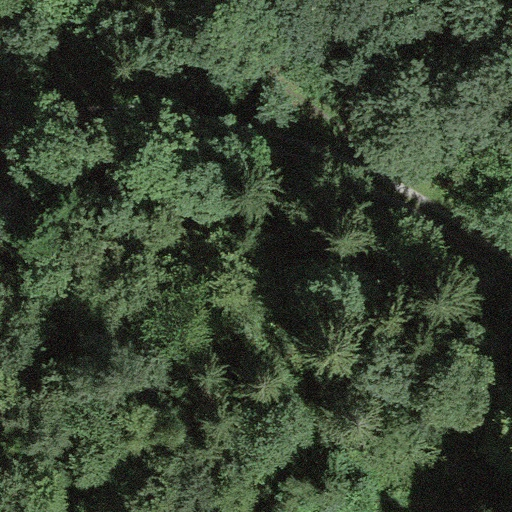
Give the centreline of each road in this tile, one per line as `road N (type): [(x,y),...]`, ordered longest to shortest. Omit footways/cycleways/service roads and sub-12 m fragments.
road 1 (track): [(511,250),(389,157),(325,128),(90,107),(0,112)]
road 2 (track): [(108,0),(325,128)]
